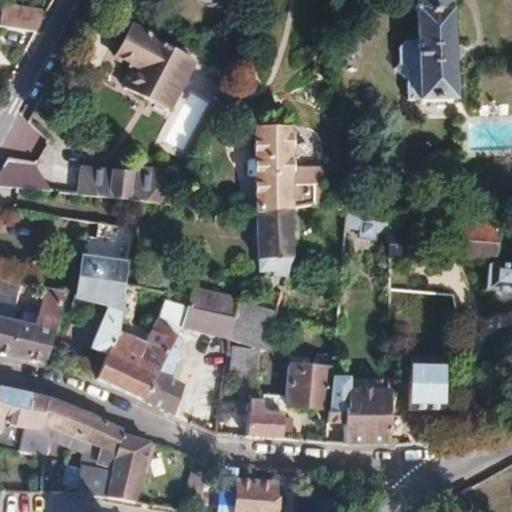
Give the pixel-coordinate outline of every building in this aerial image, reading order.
[(446,101),(445,0),(412,0),(412,41),(399,41),(392,50),(392,66),(399,82),(399,102),(446,101)] [(0,27),(33,32),(44,12),(0,5),(0,27)] [(165,112),(192,60),(127,27),(113,56),(134,67),(123,89),(165,112)] [(279,214),(308,212),(309,177),(280,176),(282,134),(247,134),(244,216),(279,214)] [(67,163),(67,153),(49,152),(49,162),(67,163)] [(0,190),(0,205),(57,207),(147,212),(149,181),(114,179),(113,187),(67,185),(65,199),(36,198),(36,189),(2,187),(0,190)] [(279,214),(244,216),(247,264),(252,265),(253,278),(260,278),(260,284),(275,286),(282,261),(279,214)] [(376,218),(334,214),(333,232),(347,233),(347,239),(362,241),(363,235),(377,236),(376,218)] [(417,223),(417,222),(376,218),(377,236),(377,260),(385,259),(392,256),(398,253),(404,248),(409,243),(413,237),(416,230),(417,223)] [(485,254),(486,228),(441,224),(452,257),(473,258),(485,254)] [(510,270),(478,269),(477,297),(511,298),(511,251),(511,252),(510,270)] [(119,295),(120,276),(74,274),(73,294),(67,294),(65,312),(96,325),(88,347),(107,355),(115,335),(119,295)] [(16,282),(0,278),(0,293),(13,297),(16,282)] [(61,293),(41,288),(31,324),(9,319),(0,316),(0,354),(43,363),(61,293)] [(0,293),(0,316),(9,319),(13,297),(0,293)] [(171,301),(169,311),(228,323),(231,307),(231,306),(187,296),(184,304),(171,301)] [(261,352),(265,336),(269,317),(231,307),(228,323),(225,337),(261,352)] [(328,319),(285,307),(281,320),(287,322),(328,333),(328,319)] [(169,311),(161,309),(157,324),(145,347),(115,335),(107,355),(97,380),(166,411),(178,382),(166,376),(176,355),(174,354),(177,348),(181,349),(184,343),(180,341),(184,331),(224,340),(225,337),(228,323),(169,311)] [(280,320),(269,317),(265,336),(275,338),(280,320)] [(224,361),(223,364),(246,371),(249,359),(224,349),(225,355),(224,361)] [(326,378),(326,370),(283,369),(281,398),(280,406),(324,410),(326,378)] [(341,444),(383,444),(382,411),(381,386),(362,386),(362,394),(340,394),(340,377),(326,378),(324,410),(324,412),(323,423),(341,423),(341,444)] [(0,389),(0,448),(16,452),(17,443),(18,432),(20,395),(4,391),(0,389)] [(20,395),(18,432),(42,436),(43,429),(76,441),(74,449),(86,453),(75,493),(85,493),(101,497),(120,435),(121,432),(105,424),(87,415),(69,408),(50,402),(20,395)] [(244,436),(277,439),(280,406),(281,398),(262,397),(261,405),(249,404),(244,436)] [(18,432),(17,443),(41,446),(42,436),(18,432)] [(140,468),(146,469),(152,444),(120,435),(101,497),(107,498),(119,501),(131,503),(140,468)] [(16,452),(40,456),(41,446),(17,443),(16,452)] [(199,498),(203,475),(187,473),(184,496),(199,498)] [(271,511),(274,485),(234,483),(231,511),(271,511)]
